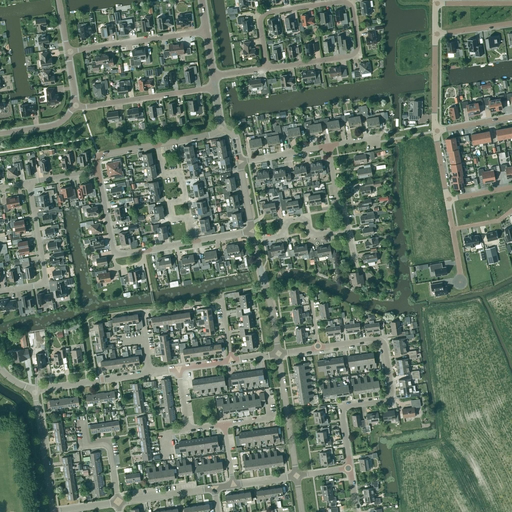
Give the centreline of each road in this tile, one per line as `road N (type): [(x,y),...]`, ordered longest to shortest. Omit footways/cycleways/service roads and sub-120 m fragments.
road 1 (residential): [(350,468),(343,408),(390,396),(384,347),(374,339),(317,348)]
road 2 (residential): [(231,361),(222,300),(142,311),(146,339)]
road 3 (residential): [(193,241),(114,255),(98,170)]
road 4 (residential): [(193,241),(187,217),(171,220),(168,203),(185,200),(180,172),(164,175),(157,144)]
road 5 (residential): [(0,292),(45,284),(29,183)]
road 6 (residential): [(266,68),(352,55),(358,45),(348,3)]
road 7 (residential): [(67,52),(207,31)]
road 8 (residential): [(75,105),(215,88)]
road 9 (residential): [(348,3),(264,14),(266,68)]
road 10 (unclassified): [(296,476),(279,354)]
road 11 (unclassified): [(52,511),(34,390)]
